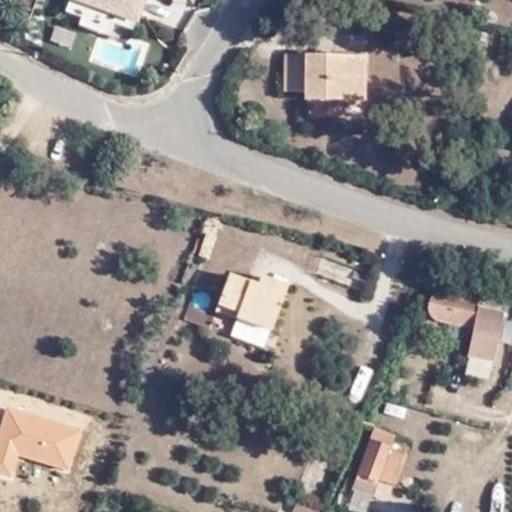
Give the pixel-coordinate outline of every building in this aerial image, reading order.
[(64,0),(60,20),(109,31),(111,23),(134,29),(140,0),(64,0)] [(373,47),(296,48),(296,87),(316,86),(316,97),(374,95),(373,47)] [(254,284),(227,274),(219,301),(236,306),(233,315),(272,327),(286,285),(258,277),(254,284)] [(485,293),(456,287),(451,286),(446,286),(442,287),(439,288),(436,291),(434,294),(432,302),(432,305),(433,307),(434,310),(437,313),(440,316),(475,323),(477,323),(472,352),(499,357),(509,306),(484,301),(485,293)] [(368,439),(360,458),(363,460),(354,486),(372,493),(377,479),(392,485),(403,454),(388,449),(393,436),(372,429),(368,439)] [(296,497),(290,511),(318,511),(320,507),(296,497)]
